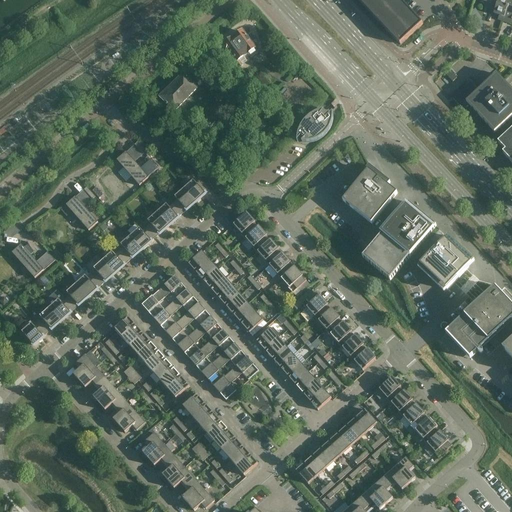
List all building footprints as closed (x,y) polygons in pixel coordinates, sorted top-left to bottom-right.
[(399,0),(357,0),(400,45),(422,24),(399,0)] [(480,0),(480,1),(485,2),(484,7),(489,8),(491,0),(480,0)] [(491,0),(489,8),(495,10),(493,14),(499,16),(497,20),(503,21),(509,1),(506,0),(491,0)] [(511,1),(509,1),(503,21),(511,24),(511,1)] [(241,66),(249,60),(259,53),(252,44),(257,40),(251,33),(247,37),(243,32),(242,32),(238,32),(236,33),(235,37),(236,37),(225,45),(237,62),(238,62),(241,66)] [(171,109),(194,85),(184,74),(159,98),(171,109)] [(479,91),(471,82),(454,98),(453,99),(453,100),(472,120),(478,115),(494,133),(501,126),(506,122),(511,116),(511,91),(497,75),(496,74),(496,75),(479,91)] [(179,120),(183,116),(176,109),(173,114),(179,120)] [(299,133),(297,143),(301,138),(304,141),(302,143),(307,143),(311,143),(315,142),(319,140),(322,138),(325,135),(328,132),(330,129),(332,121),(333,117),(333,113),(330,116),(323,113),(324,112),(319,113),(313,115),(307,120),(302,126),(299,133)] [(172,128),(167,134),(179,143),(184,138),(172,128)] [(511,129),(508,132),(503,137),(498,142),(505,150),(502,153),(511,163),(511,129)] [(146,152),(137,143),(135,145),(143,155),(146,152)] [(126,153),(117,161),(139,186),(149,178),(126,153)] [(343,202),(357,213),(372,225),(386,208),(397,193),(388,186),(390,183),(385,179),(383,182),(381,181),(384,178),(369,166),(360,178),(361,178),(343,202)] [(193,181),(184,189),(196,202),(210,190),(200,179),(196,184),(193,181)] [(95,197),(87,188),(84,190),(92,200),(95,197)] [(177,200),(173,204),(182,214),(196,202),(184,189),(175,197),(177,200)] [(75,198),(66,206),(89,231),(98,223),(75,198)] [(408,203),(382,235),(362,258),(390,281),(436,226),(408,203)] [(166,205),(157,213),(169,226),(182,214),(173,204),(169,207),(166,205)] [(150,224),(146,228),(155,238),(169,226),(157,213),(148,221),(150,224)] [(240,235),(245,240),(259,228),(258,227),(258,228),(254,224),(255,223),(246,214),(233,225),(241,234),(240,235)] [(139,228),(130,237),(142,250),(155,238),(146,228),(142,231),(139,228)] [(259,228),(245,240),(246,240),(253,247),(252,248),(257,253),(270,241),(266,237),(267,237),(259,228)] [(123,248),(119,251),(128,262),(142,250),(130,237),(121,245),(123,248)] [(448,237),(418,269),(444,294),(474,262),(448,237)] [(270,241),(257,253),(257,254),(258,253),(265,261),(264,262),(269,267),(282,254),(282,255),(278,251),(279,250),(270,241)] [(22,245),(12,254),(35,279),(44,271),(55,261),(48,253),(37,262),(31,256),(34,253),(32,250),(29,246),(28,244),(23,247),(22,245)] [(218,244),(215,247),(220,253),(223,250),(218,244)] [(223,250),(220,253),(225,259),(229,256),(223,250)] [(112,252),(103,261),(115,274),(128,262),(119,251),(115,255),(112,252)] [(189,265),(196,274),(210,261),(202,253),(189,265)] [(269,267),(265,270),(272,278),(276,275),(281,280),(294,268),(290,264),(291,264),(282,254),(269,267)] [(96,272),(92,275),(101,286),(115,274),(103,261),(94,269),(96,272)] [(210,261),(196,274),(204,282),(218,270),(210,261)] [(233,261),(230,264),(235,270),(238,267),(233,261)] [(238,267),(235,270),(240,276),(244,273),(238,267)] [(294,268),(281,280),(281,281),(282,280),(289,288),(288,289),(293,294),(307,282),(306,281),(305,282),(302,278),(303,277),(294,268)] [(218,270),(204,282),(212,291),(225,279),(218,270)] [(85,276),(76,284),(88,298),(101,286),(92,275),(88,279),(85,276)] [(250,276),(247,279),(252,285),(256,282),(250,276)] [(175,277),(159,291),(165,298),(171,293),(177,299),(170,305),(171,305),(187,290),(175,277)] [(225,279),(212,291),(219,299),(233,287),(225,279)] [(256,282),(252,285),(258,291),(261,288),(256,282)] [(69,295),(65,299),(74,310),(88,298),(76,284),(67,293),(69,295)] [(233,287),(219,299),(227,308),(240,296),(233,287)] [(506,298),(505,298),(495,287),(452,326),(445,333),(470,359),(511,319),(511,305),(509,302),(509,301),(509,300),(509,299),(509,298),(508,298),(507,298),(506,298)] [(187,290),(171,305),(177,312),(183,306),(189,313),(182,318),(183,318),(199,304),(187,290)] [(142,306),(154,320),(171,305),(170,305),(164,310),(159,304),(165,298),(159,291),(142,306)] [(302,304),(306,309),(303,312),(311,320),(313,317),(314,318),(327,305),(319,296),(319,297),(315,293),(316,292),(315,292),(302,304)] [(269,301),(263,295),(260,298),(265,304),(269,301)] [(240,296),(227,308),(234,316),(248,304),(240,296)] [(58,300),(49,308),(61,322),(74,310),(65,299),(61,303),(58,300)] [(269,301),(265,304),(271,310),(274,307),(269,301)] [(199,304),(183,318),(189,325),(195,320),(200,326),(194,332),(195,332),(211,317),(199,304)] [(248,304),(234,316),(242,325),(256,313),(248,304)] [(171,305),(154,320),(166,333),(183,318),(182,318),(176,324),(171,317),(177,312),(171,305)] [(327,305),(314,318),(318,323),(319,322),(326,330),(325,330),(326,331),(339,319),(331,310),(327,306),(328,306),(327,305)] [(42,319),(38,323),(47,334),(61,322),(49,308),(40,317),(42,319)] [(256,313),(242,325),(250,334),(263,322),(256,313)] [(211,317),(195,332),(201,339),(207,333),(212,340),(206,345),(223,331),(211,317)] [(115,330),(123,339),(136,327),(136,326),(136,327),(134,325),(135,325),(129,318),(115,330)] [(183,318),(166,333),(178,347),(195,332),(194,332),(188,337),(183,331),(189,325),(183,318)] [(339,319),(326,331),(330,336),(331,335),(338,343),(337,344),(338,345),(351,332),(343,323),(343,324),(339,320),(340,319),(339,319)] [(286,321),(283,324),(288,330),(292,327),(286,321)] [(47,334),(38,323),(34,327),(31,324),(22,332),(34,346),(47,334)] [(136,327),(123,339),(130,347),(144,335),(143,336),(141,334),(142,333),(136,327)] [(292,327),(288,330),(294,336),(297,333),(292,327)] [(257,342),(265,351),(278,339),(271,330),(257,342)] [(223,331),(206,345),(213,352),(219,347),(224,353),(218,359),(235,344),(223,331)] [(195,332),(178,347),(190,360),(206,345),(200,351),(194,344),(201,339),(195,332)] [(351,332),(338,345),(342,350),(343,349),(350,357),(349,357),(349,358),(363,346),(355,337),(351,333),(352,333),(351,332)] [(144,335),(130,347),(138,356),(152,344),(151,343),(150,344),(149,343),(150,342),(144,335)] [(303,336),(300,339),(305,345),(309,342),(303,336)] [(278,339),(265,351),(272,359),(286,347),(278,339)] [(511,340),(502,349),(511,359),(511,340)] [(114,347),(108,341),(105,344),(110,350),(114,347)] [(309,342),(305,345),(311,351),(314,348),(309,342)] [(152,344),(138,356),(145,364),(159,352),(158,353),(156,351),(157,350),(152,344)] [(235,344),(218,359),(224,366),(231,360),(236,367),(230,372),(247,358),(235,344)] [(206,345),(190,360),(202,373),(218,359),(212,364),(206,358),(213,352),(206,345)] [(363,346),(349,358),(354,363),(355,362),(363,371),(376,360),(367,350),(366,350),(363,347),(364,346),(363,346)] [(101,350),(107,357),(110,354),(104,347),(101,350)] [(114,347),(110,350),(116,356),(119,353),(114,347)] [(286,347),(272,359),(280,368),(293,356),(286,347)] [(159,352),(145,364),(153,373),(167,361),(166,360),(165,361),(164,360),(165,359),(159,352)] [(110,354),(107,357),(113,364),(117,361),(110,354)] [(121,355),(118,358),(123,364),(126,361),(121,355)] [(322,361),(316,355),(313,358),(318,364),(322,361)] [(73,375),(79,382),(96,368),(86,356),(77,364),(81,369),(73,375)] [(293,356),(280,368),(287,376),(301,364),(293,356)] [(247,358),(230,372),(236,379),(242,374),(249,381),(259,372),(247,358)] [(218,359),(202,373),(214,387),(230,372),(224,378),(218,371),(224,366),(218,359)] [(167,361),(153,373),(160,381),(174,369),(173,370),(171,368),(172,367),(167,361)] [(322,361),(318,364),(324,370),(327,367),(322,361)] [(301,364),(287,376),(295,385),(309,373),(301,364)] [(131,366),(127,370),(133,376),(136,372),(131,366)] [(96,368),(79,382),(85,389),(93,382),(97,386),(106,379),(96,368)] [(174,369),(160,381),(168,390),(182,378),(181,378),(179,377),(180,376),(174,369)] [(133,376),(127,370),(124,373),(129,379),(133,376)] [(136,372),(133,376),(138,382),(142,378),(136,372)] [(230,372),(214,387),(226,401),(236,392),(230,385),(236,379),(230,372)] [(337,378),(331,372),(328,375),(333,381),(337,378)] [(309,373),(295,385),(302,393),(316,381),(309,373)] [(133,376),(129,379),(134,385),(138,382),(133,376)] [(182,378),(168,390),(176,399),(190,387),(189,386),(188,387),(187,385),(188,384),(182,378)] [(337,378),(333,381),(339,387),(342,384),(337,378)] [(392,378),(379,390),(375,394),(382,402),(386,399),(390,404),(404,392),(403,392),(400,388),(401,388),(392,378)] [(106,379),(97,386),(101,391),(93,398),(99,404),(116,390),(106,379)] [(316,381),(302,393),(310,402),(324,390),(316,381)] [(146,383),(143,386),(148,392),(151,389),(146,383)] [(116,390),(99,404),(105,411),(113,404),(117,409),(126,401),(116,390)] [(324,390),(310,402),(318,411),(331,399),(324,390)] [(141,395),(147,402),(150,399),(144,392),(141,395)] [(150,395),(156,401),(159,398),(154,392),(150,395)] [(404,392),(390,404),(391,405),(392,404),(399,412),(398,413),(402,418),(416,406),(416,405),(415,406),(412,402),(413,401),(404,392)] [(183,407),(191,416),(205,404),(199,397),(198,398),(196,396),(197,396),(197,395),(183,407)] [(159,398),(156,401),(161,407),(164,404),(159,398)] [(150,399),(147,402),(153,409),(156,406),(150,399)] [(126,401),(117,409),(121,413),(113,420),(119,427),(135,412),(126,401)] [(205,404),(191,416),(198,425),(212,412),(206,406),(205,407),(204,405),(205,404)] [(416,406),(402,418),(403,418),(404,418),(411,425),(406,429),(411,435),(414,431),(428,419),(427,419),(424,415),(416,406)] [(365,410),(356,418),(368,432),(377,424),(365,410)] [(135,412),(119,427),(125,433),(133,427),(137,432),(146,424),(135,412)] [(212,412),(198,425),(206,433),(220,421),(214,414),(213,415),(212,413),(213,413),(212,412)] [(177,418),(173,421),(179,427),(182,424),(177,418)] [(356,418),(348,426),(360,439),(368,432),(356,418)] [(428,419),(414,431),(415,432),(416,431),(423,439),(422,440),(426,445),(440,432),(439,433),(436,429),(436,428),(428,419)] [(220,421),(206,433),(214,442),(227,429),(222,423),(221,424),(219,422),(220,421)] [(182,424),(179,427),(184,433),(187,430),(182,424)] [(180,432),(173,425),(170,428),(176,435),(180,432)] [(348,426),(339,433),(351,447),(360,439),(348,426)] [(227,429),(214,442),(221,450),(235,438),(229,431),(228,432),(227,431),(228,430),(227,429)] [(180,432),(176,435),(182,442),(186,439),(180,432)] [(189,432),(186,435),(191,441),(195,438),(189,432)] [(440,432),(426,445),(422,448),(428,455),(432,455),(434,453),(438,458),(452,446),(451,446),(448,442),(440,432)] [(339,433),(331,441),(343,454),(351,447),(339,433)] [(143,453),(148,460),(165,446),(155,434),(146,442),(150,447),(143,453)] [(383,436),(377,442),(380,445),(386,440),(383,436)] [(235,438),(221,450),(229,459),(242,446),(237,440),(236,441),(234,439),(235,438)] [(331,441),(322,448),(334,462),(343,454),(331,441)] [(380,445),(377,442),(371,447),(374,450),(380,445)] [(199,443),(196,447),(201,453),(204,450),(199,443)] [(385,444),(378,450),(381,454),(388,447),(385,444)] [(165,446),(148,460),(154,467),(162,460),(166,464),(175,457),(165,446)] [(242,446),(229,459),(236,467),(250,455),(244,448),(243,449),(242,448),(243,447),(242,446)] [(201,453),(196,447),(192,450),(197,456),(201,453)] [(322,448),(313,456),(326,470),(334,462),(322,448)] [(204,450),(201,453),(206,459),(210,456),(204,450)] [(381,454),(378,450),(371,456),(374,460),(381,454)] [(366,451),(360,457),(363,460),(369,455),(366,451)] [(201,453),(197,456),(202,462),(206,459),(201,453)] [(250,455),(236,467),(244,476),(258,464),(252,457),(251,458),(249,456),(250,455)] [(313,456),(305,463),(317,477),(326,470),(313,456)] [(175,457),(166,464),(170,469),(163,475),(169,482),(185,468),(175,457)] [(363,460),(360,457),(354,462),(357,465),(363,460)] [(406,458),(394,468),(409,485),(415,479),(409,471),(414,467),(406,458)] [(211,464),(216,470),(220,467),(214,461),(211,464)] [(317,477),(305,463),(296,471),(308,485),(317,477)] [(363,464),(356,470),(359,473),(366,467),(363,464)] [(349,466),(343,472),(346,475),(352,470),(349,466)] [(185,468),(169,482),(174,489),(182,482),(186,487),(195,479),(185,468)] [(394,468),(383,478),(391,487),(395,483),(402,491),(409,485),(394,468)] [(227,475),(222,469),(219,472),(224,478),(227,475)] [(210,473),(216,480),(219,477),(213,470),(210,473)] [(359,473),(356,470),(349,476),(352,480),(359,473)] [(346,475),(343,472),(337,477),(340,480),(346,475)] [(227,475),(224,478),(229,484),(233,481),(227,475)] [(219,477),(216,480),(222,487),(226,484),(219,477)] [(383,478),(372,488),(386,505),(393,499),(386,491),(391,487),(383,478)] [(195,479),(186,487),(190,492),(182,498),(188,505),(204,490),(195,479)] [(332,482),(326,487),(329,490),(335,485),(332,482)] [(340,484),(333,490),(336,493),(343,487),(340,484)] [(329,490),(326,487),(320,492),(323,496),(329,490)] [(370,509),(375,505),(379,510),(386,505),(372,488),(361,498),(370,509)] [(204,490),(188,505),(194,511),(202,505),(206,510),(215,502),(204,490)] [(326,496),(329,500),(336,493),(333,490),(326,496)] [(367,511),(370,509),(361,498),(349,508),(352,511),(367,511)]
